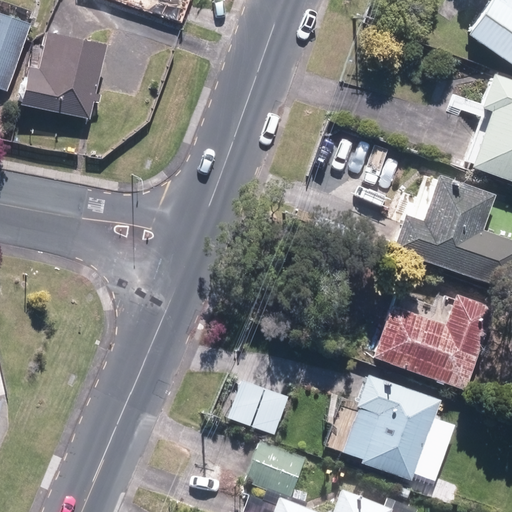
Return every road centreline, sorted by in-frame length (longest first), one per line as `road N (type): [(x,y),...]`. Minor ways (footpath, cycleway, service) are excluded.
road 1 (secondary): [(191,253),(82,511)]
road 2 (secondary): [(282,0),(191,253)]
road 3 (residential): [(191,253),(131,231),(0,206)]
